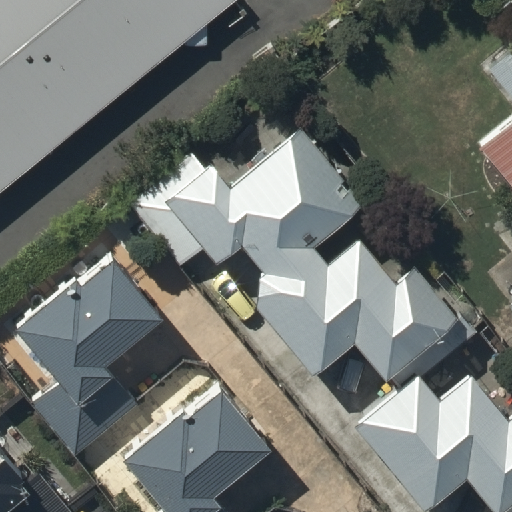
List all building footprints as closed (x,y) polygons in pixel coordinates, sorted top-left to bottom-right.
[(0,0),(0,199),(244,2),(242,0),(0,0)] [(511,41),(488,60),(511,88),(511,41)] [(511,110),(479,138),(511,178),(511,110)] [(189,153),(128,206),(183,272),(200,257),(217,277),(238,259),(271,296),(251,314),(316,390),(353,357),(386,396),(346,430),(417,511),(440,511),(465,492),(482,511),(511,511),(511,417),(504,424),(466,380),(436,407),(417,385),(468,341),(411,276),(393,292),(354,246),(323,273),(309,258),(363,212),(296,135),(230,192),(211,170),(207,173),(189,153)] [(166,311),(117,255),(85,281),(80,275),(20,327),(59,373),(37,392),(80,443),(137,393),(109,360),(166,311)] [(182,403),(125,449),(164,501),(149,511),(237,511),(213,481),(266,439),(220,381),(186,408),(182,403)] [(0,439),(0,480),(19,465),(0,439)] [(80,511),(34,454),(19,465),(0,480),(0,511),(80,511)]
